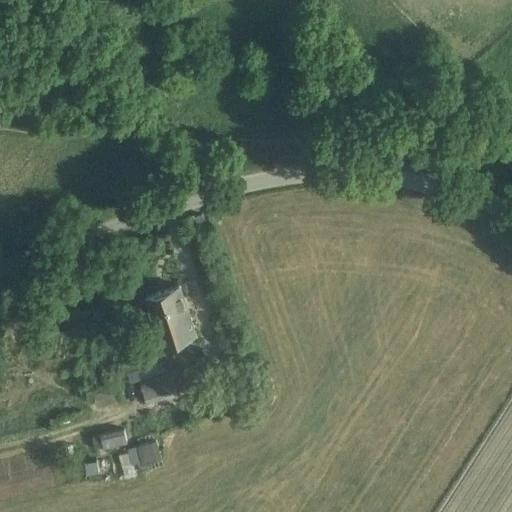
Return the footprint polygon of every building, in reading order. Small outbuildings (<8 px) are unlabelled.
[(196,331),(179,283),(145,295),(162,343),(196,331)] [(117,333),(121,347),(133,343),(129,329),(117,333)] [(167,368),(159,345),(123,357),(132,381),(167,368)] [(142,383),(148,400),(177,390),(172,373),(142,383)] [(92,393),(97,406),(120,398),(116,385),(92,393)] [(93,436),(95,448),(104,447),(104,448),(129,442),(125,427),(101,432),(101,434),(93,436)] [(142,460),(143,464),(163,458),(158,440),(128,448),(133,463),(142,460)] [(64,445),(67,455),(75,453),(73,443),(64,445)]
